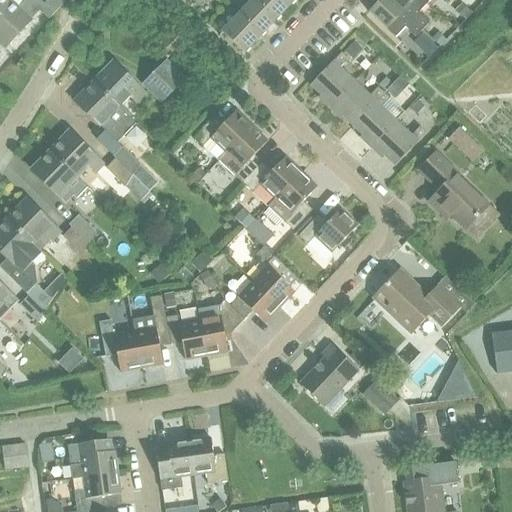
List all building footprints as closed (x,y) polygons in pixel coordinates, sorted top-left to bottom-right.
[(10,0),(0,0),(0,11),(8,3),(10,0)] [(10,0),(8,3),(0,11),(0,41),(5,46),(39,10),(48,19),(65,0),(64,0),(45,0),(43,3),(39,0),(10,0)] [(252,0),(251,0),(237,15),(259,37),(274,21),(252,0)] [(290,5),(284,0),(252,0),(274,21),(290,5)] [(422,30),(390,0),(379,0),(368,13),(394,38),(404,27),(415,37),(422,30)] [(424,0),(390,0),(422,30),(429,23),(418,13),(427,3),(424,0)] [(461,3),(454,10),(462,17),(469,10),(461,3)] [(259,37),(237,15),(221,32),(243,53),(259,37)] [(172,30),(156,48),(167,59),(184,41),(172,30)] [(438,32),(431,38),(439,46),(445,39),(438,32)] [(421,33),(412,43),(429,58),(438,48),(421,33)] [(354,41),(344,52),(352,59),(362,49),(354,41)] [(328,108),(354,82),(339,68),(347,59),(341,52),(309,85),(324,99),(321,102),(328,108)] [(94,81),(119,106),(129,96),(137,104),(146,95),(113,61),(94,81)] [(153,71),(142,82),(160,100),(170,89),(180,79),(162,62),(153,71)] [(386,77),(378,85),(384,91),(392,83),(386,77)] [(399,77),(386,91),(394,99),(407,85),(399,77)] [(119,106),(94,81),(75,100),(116,141),(135,122),(119,106)] [(354,82),(328,108),(335,115),(338,112),(352,126),(383,93),(377,87),(369,96),(354,82)] [(383,93),(352,126),(366,139),(363,141),(370,148),(395,121),(381,108),(389,99),(383,93)] [(418,99),(409,108),(417,116),(426,107),(418,99)] [(213,117),(193,138),(203,146),(218,161),(251,126),(235,111),(222,126),(213,117)] [(410,136),(395,121),(370,148),(377,155),(380,152),(394,166),(425,133),(419,127),(410,136)] [(267,141),(251,126),(218,161),(243,184),(262,164),(253,156),(267,141)] [(459,128),(447,140),(472,163),(483,152),(459,128)] [(50,150),(75,175),(85,165),(93,174),(102,164),(69,131),(50,150)] [(121,145),(112,155),(114,157),(132,174),(149,192),(159,181),(121,145)] [(50,150),(30,170),(64,203),(72,194),(75,197),(86,186),(75,175),(50,150)] [(465,230),(488,205),(456,174),(457,173),(435,152),(417,171),(438,191),(427,202),(438,212),(442,208),(465,230)] [(114,157),(104,167),(140,201),(149,192),(132,174),(114,157)] [(262,164),(243,184),(267,207),(274,200),(300,172),(284,157),(270,172),(262,164)] [(197,169),(190,176),(197,182),(204,174),(197,169)] [(300,172),(274,200),(267,207),(292,231),(311,210),(302,202),(316,187),(300,172)] [(107,194),(101,200),(107,206),(113,200),(107,194)] [(25,199),(6,219),(30,243),(39,252),(50,241),(51,242),(59,232),(25,199)] [(242,208),(234,217),(246,229),(255,220),(242,208)] [(317,216),(298,236),(307,245),(324,261),(331,253),(357,226),(339,209),(326,224),(317,216)] [(96,233),(78,216),(69,225),(72,227),(89,244),(96,233)] [(6,219),(0,225),(0,250),(8,258),(23,272),(14,282),(24,291),(29,296),(45,312),(52,301),(44,292),(33,282),(31,263),(41,254),(39,252),(30,243),(6,219)] [(246,229),(246,230),(262,246),(272,236),(255,220),(246,229)] [(89,244),(72,227),(62,237),(81,256),(89,244)] [(261,273),(252,282),(279,308),(294,292),(289,287),(297,279),(263,247),(255,256),(260,261),(254,267),(261,273)] [(203,250),(190,263),(199,272),(212,259),(203,250)] [(160,264),(149,274),(158,284),(169,273),(160,264)] [(183,266),(177,272),(187,282),(193,276),(183,266)] [(207,271),(199,275),(207,289),(215,285),(207,271)] [(441,326),(458,307),(437,287),(426,297),(398,271),(373,298),(411,333),(429,314),(441,326)] [(279,308),(252,282),(230,306),(244,319),(252,311),(264,324),(279,308)] [(0,284),(0,316),(9,307),(16,300),(0,284)] [(173,292),(163,294),(165,309),(175,307),(173,292)] [(45,312),(29,296),(19,306),(37,324),(45,312)] [(149,298),(153,317),(132,321),(134,332),(141,369),(162,365),(159,347),(170,345),(165,317),(161,296),(149,298)] [(217,302),(196,306),(199,319),(206,357),(227,353),(224,335),(230,334),(244,319),(230,306),(224,300),(218,306),(217,302)] [(206,357),(199,319),(178,323),(177,315),(165,317),(170,345),(181,343),(184,360),(206,357)] [(141,369),(134,332),(113,335),(110,320),(98,323),(105,357),(116,355),(119,372),(141,369)] [(511,330),(491,333),(497,373),(511,371),(511,330)] [(323,407),(358,371),(330,345),(320,355),(323,358),(299,384),(323,407)] [(375,378),(363,391),(384,412),(397,399),(375,378)] [(188,441),(193,476),(205,474),(207,484),(227,482),(224,454),(212,456),(210,438),(188,441)] [(193,476),(188,441),(167,444),(169,461),(158,463),(161,491),(182,488),(181,477),(193,476)] [(95,442),(67,446),(70,467),(72,479),(82,478),(117,473),(114,451),(96,454),(95,442)] [(25,444),(11,446),(2,447),(4,470),(27,467),(25,444)] [(457,511),(458,511),(456,511),(441,511),(438,486),(457,483),(455,462),(419,467),(421,479),(403,482),(407,511),(457,511)] [(117,473),(82,478),(84,490),(73,491),(76,511),(104,508),(102,497),(120,494),(117,473)] [(219,499),(211,505),(216,511),(218,511),(226,507),(219,499)]
